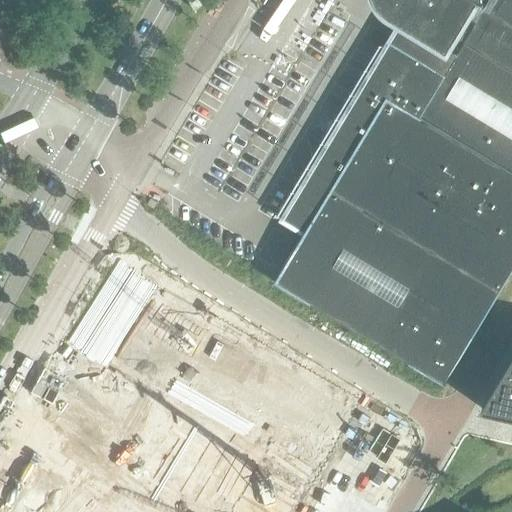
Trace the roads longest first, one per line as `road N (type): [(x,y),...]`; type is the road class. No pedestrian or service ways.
road 1 (residential): [(416,403),(205,280),(114,199)]
road 2 (unknown): [(78,399),(112,353),(264,454),(342,359)]
road 3 (residential): [(0,405),(114,199)]
road 4 (residential): [(130,172),(237,0)]
road 5 (tertiary): [(0,289),(76,140)]
road 6 (tertiary): [(76,140),(158,0)]
road 7 (residential): [(416,403),(350,511)]
